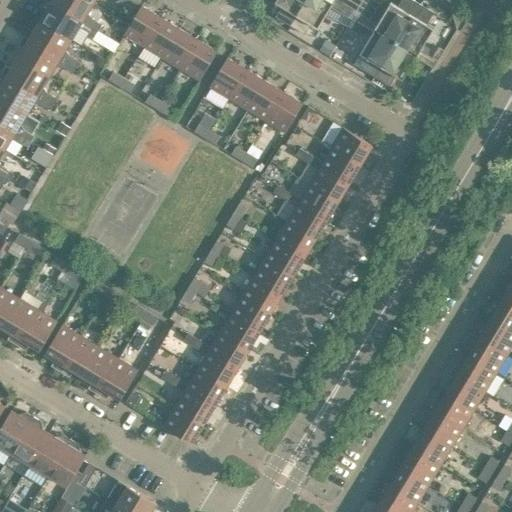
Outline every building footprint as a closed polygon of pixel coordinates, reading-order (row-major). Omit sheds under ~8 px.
[(79,29),(85,29),(96,36),(99,30),(49,0),(45,0),(42,6),(50,11),(44,17),(43,16),(41,20),(72,39),(79,29)] [(102,24),(92,18),(89,12),(95,2),(91,0),(49,0),(99,30),(102,24)] [(276,0),(275,2),(282,6),(276,16),(291,25),(305,0),(276,0)] [(319,28),(332,6),(334,2),(330,0),(305,0),(291,25),(306,34),(312,24),(319,28)] [(330,0),(334,2),(332,6),(340,11),(345,4),(353,9),(351,13),(355,15),(363,0),(330,0)] [(381,4),(374,0),(363,0),(355,15),(359,17),(356,21),(365,26),(369,19),(371,20),(381,4)] [(391,2),(378,24),(376,28),(397,41),(420,3),(414,0),(402,0),(398,6),(391,2)] [(421,50),(434,28),(427,24),(434,12),(420,3),(397,41),(419,54),(416,57),(425,63),(429,55),(421,50)] [(353,9),(345,4),(340,11),(349,16),(351,13),(353,9)] [(142,5),(125,34),(144,45),(162,17),(142,5)] [(163,57),(180,28),(162,17),(144,45),(163,57)] [(373,31),(360,53),(367,57),(361,67),(376,76),(382,66),(397,41),(376,28),(378,24),(371,20),(369,19),(365,26),(367,28),(373,31)] [(80,61),(70,55),(66,49),(72,39),(41,20),(39,23),(40,24),(37,32),(29,27),(24,35),(77,67),(80,61)] [(356,21),(352,28),(363,34),(367,28),(365,26),(356,21)] [(180,28),(163,57),(181,68),(198,39),(180,28)] [(56,66),(63,66),(73,72),(77,67),(24,35),(20,43),(28,48),(21,54),(20,53),(18,57),(50,76),(56,66)] [(200,79),(218,51),(198,39),(181,68),(200,79)] [(327,39),(320,49),(331,56),(337,45),(327,39)] [(419,54),(397,41),(382,66),(376,76),(391,85),(397,75),(403,79),(416,57),(419,54)] [(434,43),(428,53),(438,60),(444,49),(434,43)] [(331,56),(330,56),(337,60),(344,49),(337,45),(331,56)] [(434,68),(438,60),(429,55),(425,63),(434,68)] [(58,98),(48,92),(44,86),(50,76),(18,57),(16,60),(17,61),(15,69),(7,64),(2,72),(54,104),(58,98)] [(228,57),(211,86),(230,97),(247,69),(228,57)] [(248,109),(266,80),(247,69),(230,97),(248,109)] [(114,71),(109,79),(120,85),(124,78),(114,71)] [(34,103),(41,103),(51,109),(54,104),(2,72),(0,75),(0,81),(5,85),(0,89),(0,96),(28,113),(34,103)] [(131,92),(135,84),(124,78),(120,85),(131,92)] [(266,80),(248,109),(267,120),(284,91),(266,80)] [(286,131),(304,103),(284,91),(267,120),(286,131)] [(151,94),(146,101),(157,108),(161,101),(151,94)] [(35,135),(33,133),(41,121),(28,113),(0,96),(0,121),(32,141),(35,135)] [(167,114),(172,107),(161,101),(157,108),(167,114)] [(309,106),(302,117),(310,121),(316,110),(309,106)] [(206,112),(199,124),(210,130),(217,118),(206,112)] [(62,120),(56,129),(67,135),(72,126),(62,120)] [(12,140),(18,140),(29,146),(32,141),(0,121),(0,146),(6,150),(12,140)] [(199,124),(195,131),(206,137),(210,130),(199,124)] [(373,145),(344,127),(333,147),(361,164),(373,145)] [(217,144),(221,137),(210,130),(206,137),(217,144)] [(47,142),(44,147),(55,154),(58,149),(47,142)] [(13,172),(3,166),(0,160),(0,159),(6,150),(0,146),(0,171),(10,178),(13,172)] [(39,146),(32,157),(47,166),(54,154),(39,146)] [(236,146),(232,153),(243,160),(247,152),(236,146)] [(319,169),(321,165),(350,183),(361,164),(333,147),(324,162),(312,154),(308,162),(319,169)] [(308,162),(312,154),(300,148),(298,151),(296,155),(308,162)] [(254,166),(258,159),(247,152),(243,160),(254,166)] [(310,184),(339,201),(350,183),(321,165),(319,169),(310,184)] [(0,179),(6,183),(10,178),(0,171),(0,179)] [(24,174),(19,182),(32,191),(38,183),(24,174)] [(285,198),(290,191),(278,184),(276,188),(274,192),(285,198)] [(299,202),(328,220),(339,201),(310,184),(301,198),(290,191),(285,198),(297,205),(299,202)] [(17,193),(11,203),(21,210),(28,199),(17,193)] [(8,202),(1,214),(14,222),(21,210),(11,203),(8,202)] [(248,207),(240,202),(234,213),(241,217),(248,207)] [(317,238),(328,220),(299,202),(297,205),(288,221),(317,238)] [(227,224),(234,228),(241,217),(234,213),(227,224)] [(277,239),(305,256),(317,238),(288,221),(277,239)] [(20,233),(15,240),(26,247),(30,239),(20,233)] [(37,253),(41,246),(30,239),(26,247),(37,253)] [(225,244),(218,239),(211,250),(219,254),(225,244)] [(265,257),(294,275),(305,256),(277,239),(265,257)] [(205,261),(212,265),(219,254),(211,250),(205,261)] [(57,255),(52,263),(63,269),(67,262),(57,255)] [(254,276),(283,293),(294,275),(265,257),(254,276)] [(74,276),(78,268),(67,262),(63,269),(74,276)] [(203,281),(195,276),(189,287),(196,291),(203,281)] [(283,293),(254,276),(243,294),(272,312),(283,293)] [(100,281),(96,289),(107,296),(111,288),(100,281)] [(511,282),(502,299),(511,305),(511,282)] [(0,325),(3,327),(20,298),(2,287),(0,289),(0,325)] [(182,298),(190,302),(196,291),(189,287),(182,298)] [(118,302),(122,295),(111,288),(107,296),(118,302)] [(272,312),(243,294),(232,313),(261,330),(272,312)] [(12,333),(9,337),(18,343),(38,309),(20,298),(3,327),(12,333)] [(490,318),(511,330),(511,305),(502,299),(490,318)] [(137,304),(133,311),(143,318),(148,311),(137,304)] [(40,350),(58,321),(38,309),(18,343),(27,348),(30,344),(40,350)] [(154,325),(159,317),(148,311),(143,318),(154,325)] [(261,330),(232,313),(221,331),(250,349),(261,330)] [(479,336),(508,354),(511,347),(511,330),(490,318),(479,336)] [(56,359),(53,364),(62,369),(82,336),(63,324),(46,353),(56,359)] [(210,350),(238,367),(250,349),(221,331),(212,346),(200,339),(196,346),(207,353),(210,350)] [(196,346),(200,339),(189,332),(186,336),(184,339),(196,346)] [(71,375),(74,370),(83,376),(101,347),(82,336),(62,369),(71,375)] [(468,355),(497,372),(508,354),(479,336),(468,355)] [(93,381),(90,386),(99,391),(119,358),(101,347),(83,376),(93,381)] [(207,353),(198,368),(227,386),(238,367),(210,350),(207,353)] [(457,373),(486,391),(497,372),(468,355),(457,373)] [(111,392),(121,399),(139,370),(119,358),(99,391),(108,397),(111,392)] [(216,404),(227,386),(198,368),(189,383),(178,376),(173,383),(185,390),(187,387),(216,404)] [(173,383),(178,376),(166,369),(164,373),(162,376),(173,383)] [(446,392),(475,409),(486,391),(457,373),(446,392)] [(176,405),(205,423),(216,404),(187,387),(185,390),(176,405)] [(141,395),(133,390),(126,402),(134,406),(141,395)] [(475,409),(446,392),(434,410),(463,428),(475,409)] [(164,425),(193,442),(205,423),(176,405),(164,425)] [(12,409),(0,429),(0,445),(12,453),(34,416),(26,411),(18,413),(12,409)] [(463,428),(434,410),(423,429),(452,446),(463,428)] [(511,417),(506,413),(499,424),(508,429),(511,422),(511,417)] [(44,428),(42,420),(34,416),(12,453),(30,464),(50,432),(44,428)] [(452,446),(423,429),(412,447),(441,465),(452,446)] [(501,440),(509,445),(511,439),(511,431),(508,429),(501,440)] [(63,433),(55,435),(50,432),(30,464),(49,475),(71,438),(63,433)] [(68,486),(87,455),(81,451),(79,443),(71,438),(49,475),(68,486)] [(441,465),(412,447),(401,466),(430,483),(441,465)] [(500,460),(492,456),(486,466),(493,471),(500,460)] [(97,467),(90,462),(84,472),(91,476),(97,467)] [(511,468),(511,467),(505,464),(498,474),(506,479),(511,468)] [(430,483),(401,466),(390,484),(419,502),(430,483)] [(479,477),(487,482),(493,471),(486,466),(479,477)] [(78,481),(86,486),(91,476),(84,472),(78,481)] [(492,485),(499,489),(506,479),(498,474),(492,485)] [(150,511),(157,503),(119,480),(108,499),(128,511),(150,511)] [(412,511),(419,502),(390,484),(379,503),(394,511),(412,511)] [(477,497),(470,493),(463,503),(471,508),(477,497)] [(62,497),(58,504),(70,511),(74,504),(62,497)] [(7,502),(1,511),(14,511),(19,504),(13,501),(9,499),(7,502)] [(99,511),(128,511),(108,499),(99,511)] [(485,511),(490,505),(482,501),(476,511),(477,511),(485,511)] [(394,511),(379,503),(372,511),(394,511)] [(457,511),(468,511),(471,508),(463,503),(457,511)]
